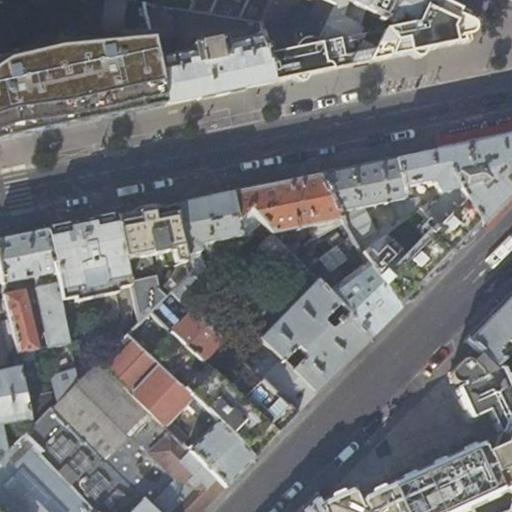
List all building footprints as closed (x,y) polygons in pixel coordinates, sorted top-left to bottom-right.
[(128,1),(128,0),(103,0),(102,18),(103,37),(104,42),(106,42),(123,36),(124,18),(128,1)] [(260,24),(271,0),(192,0),(188,11),(260,24)] [(316,45),(336,0),(271,0),(260,24),(262,34),(271,83),(307,75),(324,71),(319,46),(316,45)] [(415,26),(425,0),(336,0),(316,45),(319,46),(415,26)] [(464,43),(468,15),(451,7),(436,0),(425,0),(415,26),(319,46),(324,71),(354,65),(411,53),(464,43)] [(255,35),(255,41),(225,47),(223,42),(201,46),(191,48),(192,53),(170,58),(168,50),(179,48),(172,10),(145,5),(149,25),(164,105),(191,99),(242,89),(271,83),(262,34),(255,35)] [(475,32),(474,27),(469,23),(472,17),(468,15),(464,43),(469,41),(468,37),(475,32)] [(12,56),(0,57),(0,138),(4,138),(32,132),(69,124),(92,119),(119,114),(144,109),(164,105),(149,25),(123,36),(106,42),(104,42),(56,35),(53,47),(26,38),(24,54),(12,56)] [(511,193),(511,135),(469,145),(414,156),(394,160),(402,194),(410,193),(410,185),(427,182),(428,186),(434,186),(439,197),(433,204),(419,206),(417,197),(403,200),(406,218),(419,209),(437,228),(463,200),(479,226),(503,202),(511,193)] [(402,194),(394,160),(356,168),(316,176),(339,219),(350,239),(358,252),(392,228),(388,224),(376,232),(363,208),(364,207),(379,205),(381,209),(385,209),(394,206),(398,224),(406,218),(403,200),(402,194)] [(339,219),(316,176),(290,182),(229,194),(234,222),(249,210),(269,232),(279,242),(285,240),(284,231),(339,219)] [(269,232),(249,210),(234,222),(229,194),(199,200),(171,206),(185,273),(188,272),(204,288),(207,290),(218,279),(208,270),(205,270),(204,269),(197,245),(204,243),(206,253),(216,251),(215,241),(247,234),(252,230),(262,239),(269,232)] [(437,228),(419,209),(406,218),(398,224),(392,228),(358,252),(397,308),(445,260),(479,226),(463,200),(437,228)] [(185,273),(171,206),(141,213),(114,218),(129,284),(138,320),(150,310),(165,294),(158,287),(151,251),(155,251),(156,256),(162,255),(164,262),(174,261),(174,263),(165,273),(176,282),(185,273)] [(129,284),(114,218),(79,226),(44,233),(58,301),(129,284)] [(297,281),(306,272),(292,255),(287,251),(279,242),(269,232),(262,239),(253,248),(283,280),(297,281)] [(58,301),(44,233),(18,238),(0,241),(0,286),(2,300),(5,311),(7,318),(14,351),(32,347),(34,347),(20,279),(26,276),(33,276),(35,285),(34,287),(46,345),(66,341),(58,301)] [(383,324),(397,308),(358,252),(350,239),(339,247),(347,257),(346,259),(330,271),(321,261),(306,272),(317,284),(368,339),(383,324)] [(301,246),(296,241),(287,251),(292,255),(301,246)] [(186,307),(204,288),(188,272),(185,273),(176,282),(169,291),(186,307)] [(368,339),(317,284),(283,316),(278,311),(276,313),(275,315),(280,320),(259,341),(313,394),(342,365),(368,339)] [(201,361),(220,342),(186,307),(169,291),(165,294),(150,310),(171,332),(201,361)] [(511,293),(499,307),(465,341),(471,349),(492,368),(511,348),(511,293)] [(0,456),(4,452),(0,429),(0,423),(28,419),(23,395),(17,363),(14,351),(7,318),(1,319),(1,321),(11,368),(0,370),(0,456)] [(262,446),(275,434),(228,387),(219,379),(218,379),(201,361),(171,332),(148,356),(250,458),(262,446)] [(236,472),(250,458),(148,356),(127,335),(100,361),(148,412),(222,486),(236,472)] [(302,406),(313,394),(259,341),(252,336),(234,354),(238,359),(294,414),(302,406)] [(32,347),(14,351),(17,363),(35,360),(32,347)] [(511,511),(511,348),(492,368),(471,349),(446,374),(466,419),(490,409),(492,410),(502,432),(496,448),(482,454),(477,444),(471,447),(467,439),(447,448),(451,456),(362,496),(361,503),(363,507),(361,508),(359,507),(352,493),(350,491),(316,506),(319,511),(511,511)] [(284,424),(294,414),(238,359),(229,366),(226,363),(224,366),(227,369),(227,371),(235,379),(228,387),(275,434),(284,424)] [(75,384),(72,366),(49,375),(54,404),(75,384)] [(30,428),(49,410),(54,405),(53,401),(50,397),(49,390),(23,395),(28,419),(30,428)] [(100,460),(49,410),(30,428),(24,435),(40,451),(40,453),(92,511),(196,511),(222,486),(148,412),(100,460)] [(0,511),(92,511),(40,453),(40,451),(24,435),(4,452),(0,456),(0,511)] [(319,511),(316,506),(311,498),(296,511),(319,511)]
